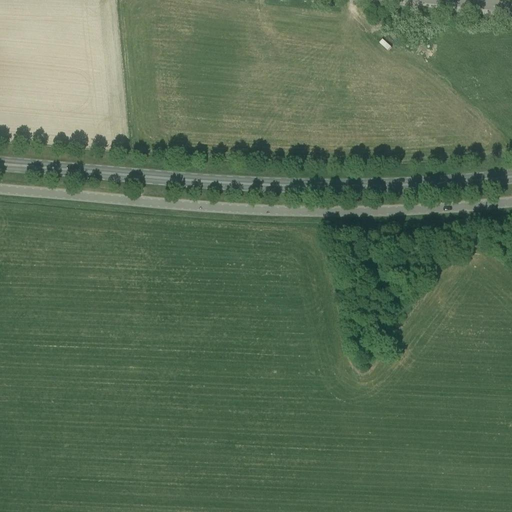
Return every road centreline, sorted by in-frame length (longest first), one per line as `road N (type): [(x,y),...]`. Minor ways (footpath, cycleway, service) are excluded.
road 1 (tertiary): [(0,188),(302,213),(511,206)]
road 2 (primary): [(28,166),(315,187),(511,177)]
